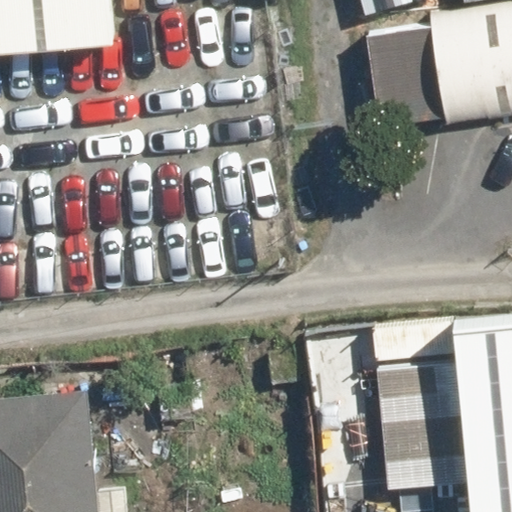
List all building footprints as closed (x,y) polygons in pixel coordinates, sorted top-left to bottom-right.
[(112,0),(0,0),(0,43),(116,33),(112,0)] [(357,0),(360,13),(413,0),(357,0)] [(431,20),(364,31),(378,124),(444,114),(446,123),(511,112),(511,0),(485,0),(429,9),(431,20)] [(337,156),(338,203),(401,202),(400,155),(337,156)] [(511,511),(511,315),(447,322),(467,511),(511,511)] [(0,511),(101,511),(90,384),(0,391),(0,511)]
